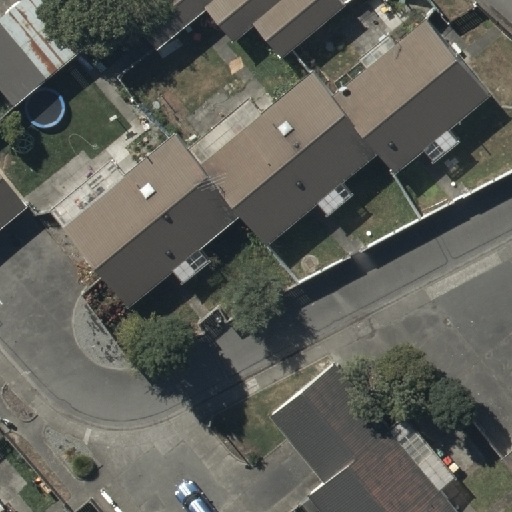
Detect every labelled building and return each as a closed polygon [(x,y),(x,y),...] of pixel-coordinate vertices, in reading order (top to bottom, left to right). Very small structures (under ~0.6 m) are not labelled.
[(213,9),(232,34),(252,18),(285,58),(345,10),(341,6),(345,3),(342,0),(149,0),(136,11),(165,47),(213,9)] [(112,166),(51,214),(129,313),(240,225),(260,251),(318,205),(328,218),(351,200),(343,189),(379,160),(395,181),(425,157),(433,167),(459,147),(451,137),(493,104),(432,27),(398,54),(388,41),(359,64),(368,76),(336,101),(315,75),(261,118),(250,105),(189,153),(179,140),(125,183),(112,166)] [(0,178),(0,236),(28,213),(0,178)] [(309,498),(319,511),(458,511),(445,494),(458,484),(455,480),(477,463),(479,466),(486,460),(463,430),(433,452),(412,424),(391,440),(334,365),(289,399),(298,410),(277,426),(324,487),(309,498)] [(511,460),(503,469),(511,478),(511,460)]
